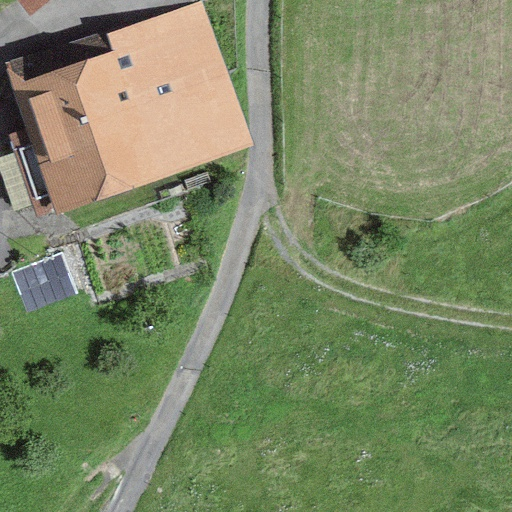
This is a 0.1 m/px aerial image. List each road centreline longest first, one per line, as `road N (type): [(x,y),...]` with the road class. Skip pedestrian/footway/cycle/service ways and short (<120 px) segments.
road 1 (track): [(256,0),(234,220),(109,511)]
road 2 (track): [(234,220),(288,273),(477,330),(511,329)]
